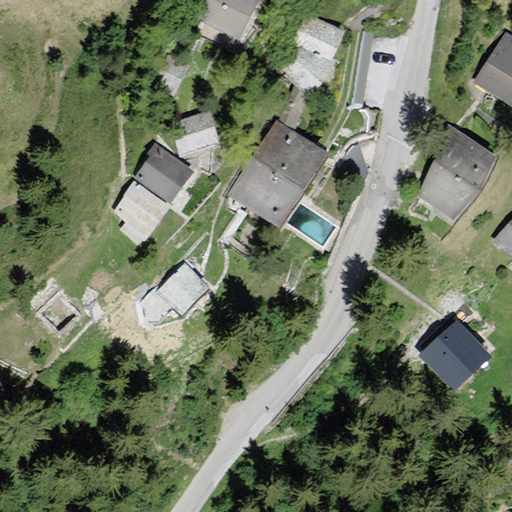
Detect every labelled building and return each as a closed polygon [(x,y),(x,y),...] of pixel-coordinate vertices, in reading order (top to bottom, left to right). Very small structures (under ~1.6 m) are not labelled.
[(242,39),(260,0),(204,0),(196,17),(242,39)] [(354,39),(307,19),(294,47),(301,50),(342,66),(354,39)] [(511,35),(505,31),(473,81),(511,105),(511,35)] [(346,68),(342,66),(301,50),(281,76),(316,106),(330,94),(346,68)] [(169,59),(154,88),(173,98),(188,69),(169,59)] [(211,111),(170,122),(180,156),(220,145),(211,111)] [(275,121),(228,194),(280,227),(327,154),(275,121)] [(447,124),(418,194),(453,219),(481,189),(497,155),(447,124)] [(157,144),(133,178),(172,204),(196,170),(157,144)] [(144,245),(172,204),(133,178),(111,210),(126,220),(120,229),(144,245)] [(511,219),(494,239),(511,255),(511,219)] [(185,262),(158,291),(184,316),(212,287),(185,262)] [(456,320),(420,354),(453,389),(490,355),(456,320)]
